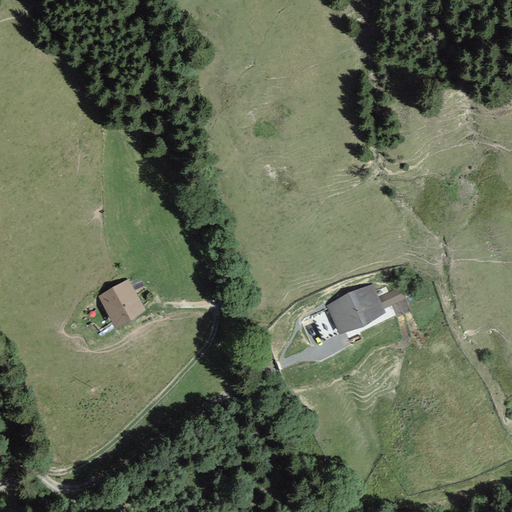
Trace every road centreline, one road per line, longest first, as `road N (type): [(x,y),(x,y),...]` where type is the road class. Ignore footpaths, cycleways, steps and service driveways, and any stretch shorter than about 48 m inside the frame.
road 1 (unclassified): [(45,474),(100,451),(209,341),(215,309),(160,306)]
road 2 (unclassified): [(45,474),(59,489),(105,478),(274,367)]
